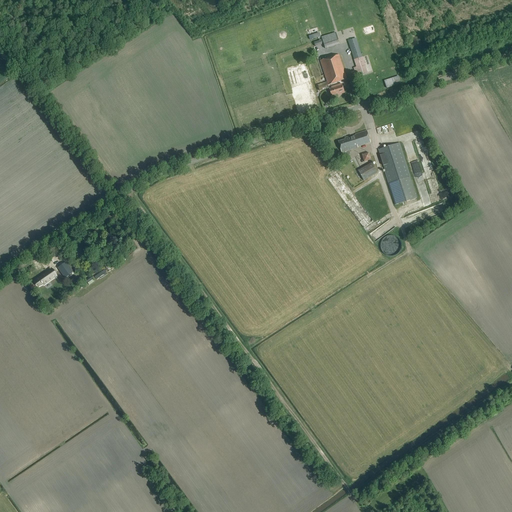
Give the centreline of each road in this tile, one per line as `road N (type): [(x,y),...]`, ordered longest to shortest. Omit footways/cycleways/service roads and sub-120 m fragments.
road 1 (unclassified): [(0,280),(165,170),(511,57)]
road 2 (track): [(128,190),(350,492)]
